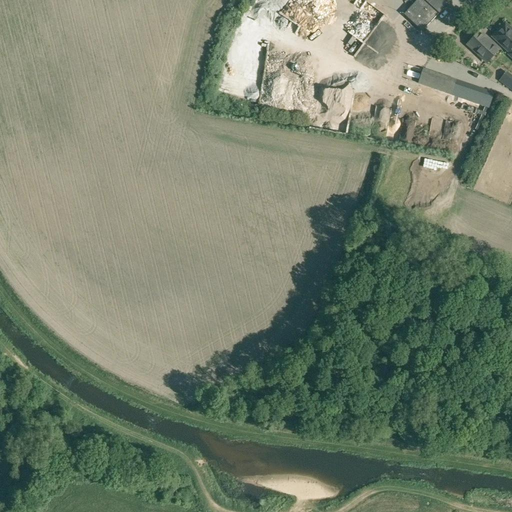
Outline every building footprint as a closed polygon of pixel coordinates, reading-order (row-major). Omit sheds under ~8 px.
[(382,0),(379,0),(377,6),(368,1),(353,27),(365,34),(374,19),(384,25),(390,14),(387,12),(392,5),(382,0)] [(416,0),(404,14),(422,31),(451,0),(416,0)] [(491,38),(508,55),(507,56),(511,60),(511,30),(505,23),(491,38)] [(373,40),(381,29),(375,25),(367,36),(373,40)] [(487,62),(499,49),(480,31),(468,44),(487,62)] [(322,56),(326,58),(316,78),(336,88),(350,60),(326,48),(322,56)] [(451,95),(457,79),(423,68),(418,84),(451,95)] [(506,87),(511,79),(511,77),(505,73),(499,82),(506,87)] [(481,102),(479,108),(486,110),(488,105),(481,102)]
